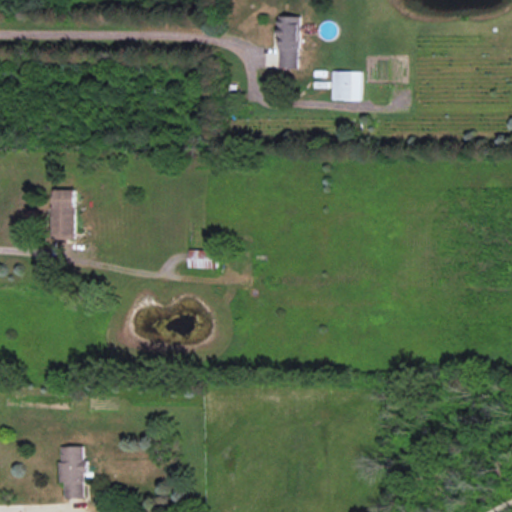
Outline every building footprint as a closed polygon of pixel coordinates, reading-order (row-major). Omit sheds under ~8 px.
[(301,68),(302,16),(281,15),(280,67),(301,68)] [(363,71),(335,71),(334,100),(362,100),(363,71)] [(77,239),(77,189),(54,189),(54,239),(77,239)] [(219,250),(191,249),(191,267),(219,268),(219,250)] [(87,445),(62,446),(63,483),(67,483),(67,498),(89,497),(87,445)]
